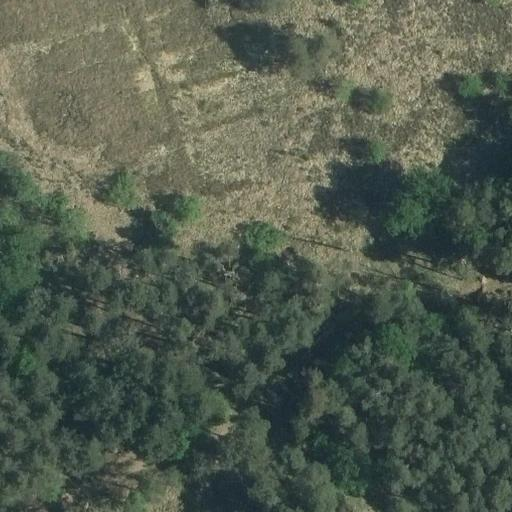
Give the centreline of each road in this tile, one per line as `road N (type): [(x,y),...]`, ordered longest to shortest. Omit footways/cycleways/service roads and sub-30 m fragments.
road 1 (track): [(249,414),(0,250)]
road 2 (track): [(18,511),(249,414)]
road 3 (track): [(403,511),(249,414)]
